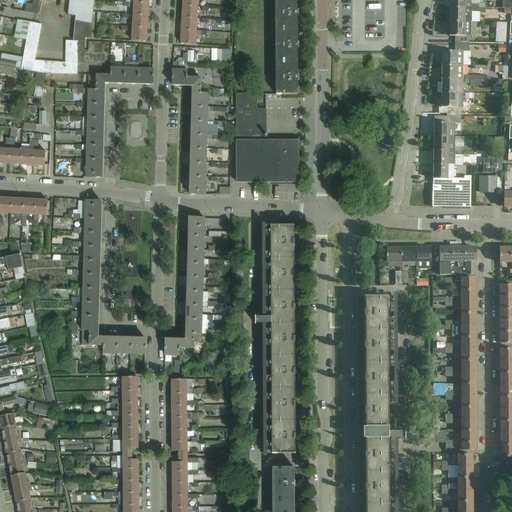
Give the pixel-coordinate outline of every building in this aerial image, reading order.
[(36,14),(39,0),(33,0),(32,5),(26,3),(24,12),(36,14)] [(91,24),(93,0),(69,0),(68,16),(75,16),(74,21),(91,24)] [(198,6),(197,0),(183,0),(183,10),(189,10),(189,6),(198,6)] [(298,16),(298,10),(296,10),(295,0),(274,0),(274,30),(296,30),(296,16),(298,16)] [(450,0),(450,9),(465,9),(471,9),(471,4),(471,0),(450,0)] [(149,8),(148,8),(142,7),(142,4),(134,3),(129,3),(129,7),(133,7),(133,15),(141,15),(141,20),(147,20),(148,20),(149,8)] [(197,19),(198,6),(189,6),(189,10),(183,10),(182,10),(182,22),(188,22),(189,18),(197,19)] [(450,9),(450,23),(471,23),(471,12),(479,12),(486,12),(486,8),(479,8),(471,9),(465,9),(450,9)] [(147,32),(147,20),(141,20),(141,15),(133,15),(132,27),(140,27),(140,31),(147,32)] [(196,30),(197,19),(189,18),(188,22),(182,22),(181,34),(188,34),(188,30),(196,30)] [(27,34),(28,29),(29,23),(18,20),(15,38),(26,40),(27,34)] [(92,25),(91,24),(74,21),(73,41),(78,42),(85,42),(85,38),(91,39),(92,25)] [(42,25),(29,23),(28,29),(40,31),(42,25)] [(471,37),(471,23),(450,23),(450,37),(455,37),(455,43),(469,43),(469,37),(471,37)] [(147,32),(140,31),(140,27),(132,27),(131,42),(146,43),(147,32)] [(39,37),(40,31),(28,29),(27,34),(39,37)] [(195,45),(196,30),(188,30),(188,34),(181,34),(181,33),(180,44),(195,45)] [(298,49),(298,43),(296,43),(296,30),(274,30),(274,62),(296,62),(296,49),(298,49)] [(38,43),(39,37),(27,34),(26,40),(38,43)] [(37,49),(38,43),(26,40),(25,46),(37,49)] [(36,55),(37,49),(25,46),(24,52),(36,55)] [(469,52),(469,46),(455,46),(455,52),(442,52),(442,66),(457,66),(463,66),(463,52),(469,52)] [(35,61),(36,55),(24,52),(22,60),(35,61)] [(21,70),(22,63),(16,62),(17,62),(1,58),(0,61),(0,65),(18,69),(21,70)] [(77,75),(77,72),(77,68),(77,60),(65,59),(65,63),(65,75),(77,75)] [(41,73),(41,61),(35,61),(22,60),(22,63),(21,70),(37,73),(41,73)] [(298,81),(298,75),(297,75),(296,62),(274,62),(275,95),(297,95),(297,93),(296,93),(296,81),(298,81)] [(18,69),(0,65),(0,72),(0,73),(0,75),(16,78),(18,69)] [(463,66),(457,66),(442,66),(442,80),(457,80),(463,80),(471,80),(487,80),(487,76),(463,76),(463,66)] [(124,84),(124,68),(110,68),(109,76),(109,84),(124,84)] [(138,85),(138,69),(124,68),(124,84),(138,85)] [(153,69),(138,69),(138,85),(152,85),(152,79),(153,79),(153,76),(152,76),(153,69)] [(186,86),(186,78),(187,71),(173,70),(173,76),(172,76),(172,80),(173,80),(173,86),(186,86)] [(43,88),(45,82),(46,74),(41,73),(37,73),(35,86),(43,88)] [(88,75),(88,90),(96,90),(96,94),(104,94),(104,84),(109,84),(109,76),(96,75),(88,75)] [(200,78),(199,78),(186,78),(186,86),(192,86),(192,96),(200,97),(200,93),(208,94),(208,89),(200,89),(200,78)] [(457,80),(442,80),(442,93),(457,94),(463,94),(463,84),(471,84),(471,86),(487,86),(487,80),(471,80),(463,80),(457,80)] [(104,108),(104,94),(96,94),(96,90),(88,90),(83,90),(83,95),(88,95),(88,103),(95,104),(95,108),(104,108)] [(207,107),(208,94),(200,93),(200,97),(192,96),(191,110),(199,111),(200,107),(207,107)] [(473,94),(463,94),(457,94),(442,93),(442,108),(447,108),(447,114),(466,114),(466,108),(463,108),(463,99),(473,99),(473,94)] [(27,103),(28,97),(17,95),(16,101),(27,103)] [(265,135),(265,110),(256,110),(255,95),(242,95),(242,99),(236,99),(236,182),(297,182),(297,141),(265,141),(265,137),(266,137),(266,135),(265,135)] [(103,122),(104,108),(95,108),(95,104),(88,103),(88,108),(87,117),(95,118),(95,121),(103,122)] [(225,108),(207,107),(200,107),(199,111),(191,110),(191,124),(199,125),(199,121),(207,121),(207,112),(225,113),(225,108)] [(103,136),(103,122),(95,121),(95,118),(87,117),(87,124),(87,132),(94,132),(94,136),(103,136)] [(461,124),(461,117),(455,117),(435,117),(435,123),(434,123),(434,138),(449,138),(455,138),(455,124),(461,124)] [(206,135),(207,121),(199,121),(199,125),(191,124),(191,138),(199,138),(199,134),(206,135)] [(103,150),(103,136),(94,136),(94,132),(87,132),(87,136),(87,146),(94,146),(94,149),(103,150)] [(211,135),(206,135),(199,134),(199,138),(191,138),(190,152),(198,152),(198,149),(206,149),(206,139),(211,139),(211,135)] [(33,140),(33,146),(37,146),(38,141),(41,141),(42,135),(39,135),(34,135),(33,140)] [(455,148),(455,138),(449,138),(434,138),(434,151),(463,152),(475,152),(477,152),(477,148),(455,148)] [(21,150),(20,165),(32,166),(33,151),(33,146),(33,140),(29,139),(29,146),(21,145),(21,150)] [(102,164),(103,150),(94,149),(94,146),(87,146),(86,159),(94,160),(94,164),(102,164)] [(0,148),(0,163),(8,164),(9,150),(0,148)] [(190,152),(190,166),(198,166),(198,162),(206,163),(206,149),(198,149),(198,152),(190,152)] [(9,150),(8,164),(20,165),(21,150),(9,150)] [(33,151),(32,166),(44,167),(45,152),(41,152),(33,151)] [(455,166),(456,156),(463,156),(463,152),(434,151),(433,166),(449,166),(455,166)] [(488,160),(502,160),(502,152),(488,152),(488,160)] [(102,178),(102,164),(94,164),(94,160),(86,159),(86,177),(102,178)] [(205,176),(206,163),(198,162),(198,166),(190,166),(190,180),(198,180),(198,176),(205,176)] [(448,179),(449,166),(433,166),(433,186),(457,187),(457,179),(448,179)] [(205,195),(205,176),(198,176),(198,180),(190,180),(189,194),(205,195)] [(471,208),(471,177),(464,177),(464,179),(457,179),(457,187),(433,186),(433,208),(471,208)] [(498,193),(498,178),(483,178),(483,193),(498,193)] [(0,213),(10,214),(11,199),(0,198),(0,213)] [(11,199),(10,214),(22,215),(23,200),(11,199)] [(34,215),(35,200),(23,200),(22,215),(27,215),(34,215)] [(34,215),(34,226),(38,227),(39,216),(46,216),(47,201),(35,200),(34,215)] [(101,202),(85,201),(85,219),(92,219),(92,215),(101,215),(101,202)] [(100,230),(101,215),(92,215),(92,219),(85,219),(85,229),(80,229),(80,233),(84,233),(91,233),(92,230),(100,230)] [(204,236),(205,219),(189,218),(188,232),(196,233),(196,236),(204,236)] [(294,239),(293,239),(292,239),(292,226),(293,226),(293,225),(292,225),(292,226),(270,226),(270,259),(292,258),(292,245),(294,245),(294,239)] [(100,244),(100,230),(92,230),(91,233),(84,233),(84,247),(91,247),(91,244),(100,244)] [(204,250),(204,236),(196,236),(196,233),(188,232),(188,246),(196,247),(196,250),(204,250)] [(100,258),(100,244),(91,244),(91,247),(84,247),(84,261),(91,261),(91,258),(100,258)] [(203,259),(204,250),(196,250),(196,247),(188,246),(187,260),(196,261),(196,263),(208,264),(208,259),(203,259)] [(477,276),(476,248),(440,249),(440,264),(440,276),(464,276),(477,276)] [(511,263),(511,248),(500,249),(500,263),(511,263)] [(402,262),(402,249),(386,249),(387,256),(385,256),(385,261),(387,261),(387,268),(402,268),(402,266),(402,262)] [(416,262),(416,249),(402,249),(402,262),(402,266),(408,266),(417,266),(416,262)] [(432,262),(431,249),(416,249),(416,262),(417,266),(417,271),(431,271),(430,262),(432,262)] [(22,266),(19,254),(4,257),(7,270),(17,267),(22,266)] [(99,272),(100,258),(91,258),(91,261),(84,261),(83,275),(90,275),(90,272),(99,272)] [(294,271),(293,271),(292,271),(292,258),(270,259),(270,291),(292,291),(292,278),(294,278),(294,271)] [(203,277),(203,264),(196,263),(196,261),(187,260),(187,274),(195,275),(195,277),(203,277)] [(99,286),(99,272),(90,272),(90,275),(83,275),(83,289),(90,289),(90,285),(99,286)] [(202,292),(203,277),(195,277),(195,275),(187,274),(186,288),(195,288),(195,292),(202,292)] [(461,279),(461,291),(477,291),(476,279),(461,279)] [(99,299),(99,286),(90,285),(90,289),(83,289),(82,302),(90,303),(90,299),(99,299)] [(500,297),(511,297),(511,285),(500,285),(500,297)] [(202,306),(202,292),(195,292),(195,288),(186,288),(186,302),(195,303),(195,306),(202,306)] [(292,304),(292,291),(270,291),(270,310),(270,317),(283,317),(283,323),(292,323),(292,311),(294,310),(294,304),(292,304)] [(477,302),(477,291),(461,291),(461,302),(477,302)] [(388,330),(388,304),(388,297),(366,297),(364,297),(364,298),(366,298),(366,311),(365,311),(365,317),(366,317),(367,330),(388,330)] [(511,309),(511,297),(500,297),(500,309),(511,309)] [(98,314),(99,299),(90,299),(90,303),(82,302),(82,317),(90,317),(90,313),(98,314)] [(202,320),(202,306),(195,306),(195,303),(186,302),(186,316),(194,316),(194,320),(202,320)] [(477,315),(477,302),(461,302),(461,314),(477,315)] [(511,320),(511,309),(500,309),(500,320),(511,320)] [(34,326),(31,313),(24,315),(26,327),(28,327),(34,326)] [(98,328),(98,314),(90,313),(90,317),(82,317),(82,331),(89,331),(90,328),(98,328)] [(477,326),(477,315),(461,314),(462,326),(477,326)] [(201,334),(202,320),(194,320),(194,316),(186,316),(185,330),(194,331),(194,334),(201,334)] [(294,343),(294,336),(292,336),(292,323),(283,323),(283,317),(270,317),(254,317),(254,324),(270,324),(270,356),(292,356),(292,343),(294,343)] [(0,328),(10,327),(8,318),(0,320),(0,328)] [(511,332),(511,320),(500,320),(500,332),(511,332)] [(37,338),(34,326),(28,327),(31,339),(37,338)] [(477,338),(477,326),(462,326),(453,326),(453,330),(462,330),(462,338),(477,338)] [(103,346),(103,338),(98,337),(98,328),(90,328),(89,331),(89,338),(89,344),(89,346),(103,346)] [(193,349),(194,334),(194,331),(185,330),(185,340),(179,340),(179,349),(193,349)] [(389,362),(388,330),(367,330),(367,343),(365,343),(365,349),(367,349),(367,362),(389,362)] [(511,344),(511,332),(500,332),(501,344),(511,344)] [(117,354),(117,338),(103,338),(103,346),(102,354),(117,354)] [(130,355),(131,339),(117,338),(117,354),(130,355)] [(477,350),(477,338),(462,338),(462,350),(477,350)] [(145,345),(145,339),(131,339),(130,355),(130,365),(135,366),(135,360),(135,355),(145,355),(145,348),(146,348),(146,345),(145,345)] [(179,349),(179,340),(165,340),(165,344),(164,348),(165,348),(165,356),(179,356),(179,349)] [(0,353),(10,351),(8,345),(0,346),(0,353)] [(500,350),(500,362),(511,361),(511,349),(501,350),(500,350)] [(477,362),(477,350),(462,350),(462,361),(477,362)] [(0,370),(1,371),(0,366),(22,361),(20,355),(0,360),(0,370)] [(294,369),(292,369),(292,356),(270,356),(271,388),(293,388),(292,375),(294,375),(294,369)] [(477,373),(477,362),(462,361),(462,373),(477,373)] [(511,373),(511,361),(500,362),(501,373),(511,373)] [(389,395),(389,362),(367,362),(367,376),(365,376),(365,382),(367,382),(367,395),(389,395)] [(14,370),(0,372),(0,384),(16,381),(15,376),(14,370)] [(477,385),(477,373),(462,373),(462,385),(477,385)] [(511,373),(501,373),(501,385),(511,385),(511,373)] [(137,377),(122,377),(122,387),(122,391),(130,391),(130,388),(136,388),(137,388),(137,377)] [(186,393),(186,380),(171,380),(171,391),(172,391),(178,391),(178,393),(186,393)] [(0,394),(25,388),(23,382),(0,386),(0,394)] [(477,396),(477,385),(462,385),(462,391),(453,391),(453,392),(446,392),(446,396),(453,396),(462,396),(477,396)] [(511,397),(511,385),(501,385),(501,398),(511,397)] [(48,386),(44,386),(48,405),(52,406),(48,386)] [(137,399),(136,388),(130,388),(130,391),(122,391),(122,399),(122,404),(130,404),(130,399),(137,399)] [(294,401),(293,401),(293,388),(271,388),(271,421),(293,421),(293,408),(295,408),(294,401)] [(186,401),(186,393),(178,393),(178,391),(172,391),(172,402),(178,402),(178,406),(186,406),(186,401)] [(365,408),(365,414),(367,414),(367,427),(389,427),(389,395),(367,395),(367,408),(365,408)] [(477,408),(477,396),(462,396),(462,408),(477,408)] [(23,405),(24,399),(14,397),(0,400),(0,411),(3,411),(2,407),(16,403),(23,405)] [(511,409),(511,397),(501,398),(501,410),(511,409)] [(137,399),(130,399),(130,404),(122,404),(122,416),(131,416),(131,412),(137,413),(137,412),(137,399)] [(186,413),(186,406),(178,406),(178,402),(172,402),(171,402),(171,415),(172,415),(178,415),(178,418),(186,418),(204,417),(204,413),(186,413)] [(49,416),(51,406),(35,403),(33,413),(49,416)] [(477,420),(477,408),(462,408),(462,420),(477,420)] [(511,409),(501,410),(501,422),(511,421),(511,409)] [(12,411),(0,413),(0,423),(1,427),(1,428),(15,425),(23,423),(22,416),(16,418),(15,413),(13,413),(12,411)] [(137,423),(137,413),(131,412),(131,416),(122,416),(122,428),(131,428),(131,423),(137,423)] [(186,430),(186,418),(178,418),(178,415),(172,415),(172,427),(178,427),(178,430),(186,430)] [(55,420),(48,419),(46,419),(45,424),(51,425),(52,433),(58,433),(55,420)] [(477,432),(477,420),(462,420),(462,432),(477,432)] [(295,434),(294,434),(293,434),(293,421),(271,421),(271,454),(293,453),(293,454),(295,454),(295,453),(293,453),(293,440),(295,440),(295,434)] [(511,421),(501,422),(501,434),(511,433),(511,421)] [(137,423),(131,423),(131,428),(122,428),(122,435),(122,440),(131,440),(131,437),(137,437),(137,423)] [(15,425),(1,428),(3,441),(20,437),(19,432),(16,433),(15,425)] [(187,442),(186,430),(178,430),(178,427),(172,427),(171,427),(171,439),(172,439),(178,439),(178,442),(187,442)] [(365,428),(364,428),(364,435),(364,439),(365,439),(365,440),(366,440),(367,440),(367,452),(366,452),(365,452),(365,459),(366,459),(367,459),(368,472),(389,471),(389,464),(389,439),(395,439),(398,439),(405,439),(406,439),(405,435),(405,432),(398,432),(395,432),(389,432),(389,427),(367,427),(366,427),(365,427),(365,428)] [(462,432),(462,451),(477,451),(477,432),(462,432)] [(511,445),(511,433),(501,434),(501,446),(511,445)] [(21,442),(20,437),(3,441),(6,453),(20,450),(18,443),(21,442)] [(131,440),(122,440),(122,452),(122,456),(131,456),(131,452),(131,449),(137,448),(137,437),(131,437),(131,440)] [(178,439),(172,439),(172,451),(178,451),(178,455),(187,454),(187,450),(187,442),(178,442),(178,439)] [(511,464),(511,445),(501,446),(501,465),(511,464)] [(6,453),(6,454),(8,464),(8,465),(10,464),(24,461),(24,460),(24,457),(21,457),(20,450),(6,453)] [(187,464),(187,459),(187,454),(178,455),(178,459),(178,462),(172,462),(172,464),(172,474),(178,474),(178,470),(187,471),(187,464)] [(473,464),(473,455),(458,455),(458,464),(458,467),(473,467),(473,464)] [(137,472),(137,464),(137,460),(131,460),(131,456),(122,456),(122,464),(122,468),(131,468),(131,472),(137,472)] [(44,469),(52,470),(52,459),(45,458),(44,469)] [(25,466),(25,462),(24,461),(10,464),(8,465),(10,475),(10,476),(25,473),(23,467),(25,466)] [(294,487),(294,481),(293,481),(293,468),(293,467),(271,468),(271,500),(293,500),(293,487),(294,487)] [(473,478),(473,467),(458,467),(458,478),(473,478)] [(138,472),(137,472),(131,472),(131,468),(122,468),(118,468),(118,473),(122,473),(123,480),(131,481),(131,484),(137,484),(138,484),(138,472)] [(187,475),(187,471),(178,470),(178,474),(172,474),(172,487),(178,487),(178,483),(187,483),(187,475)] [(390,504),(389,471),(368,472),(368,485),(366,485),(366,491),(368,491),(368,504),(390,504)] [(75,472),(65,472),(66,480),(75,480),(75,472)] [(10,476),(11,478),(13,489),(29,486),(28,481),(26,481),(25,473),(10,476)] [(473,490),(473,478),(458,478),(458,485),(449,485),(449,486),(449,490),(458,490),(473,490)] [(137,496),(137,485),(131,484),(131,481),(123,480),(123,493),(131,493),(131,496),(137,496)] [(187,495),(187,483),(178,483),(178,487),(172,487),(172,499),(178,499),(178,495),(187,495)] [(30,490),(29,486),(13,489),(15,500),(16,502),(30,499),(28,491),(30,490)] [(473,502),(473,490),(458,490),(458,502),(473,502)] [(138,496),(137,496),(131,496),(131,493),(123,493),(118,493),(112,493),(104,493),(104,500),(112,500),(112,497),(118,497),(118,505),(123,505),(131,504),(131,509),(137,509),(138,509),(138,496)] [(198,499),(198,495),(187,495),(178,495),(178,499),(172,499),(172,511),(173,511),(178,511),(178,507),(187,507),(187,499),(198,499)] [(70,507),(78,507),(79,498),(71,498),(70,507)] [(16,502),(16,503),(17,511),(24,511),(34,510),(33,505),(31,505),(30,499),(16,502)] [(293,511),(293,500),(271,500),(271,511),(293,511)] [(473,511),(473,502),(458,502),(457,511),(473,511)]
